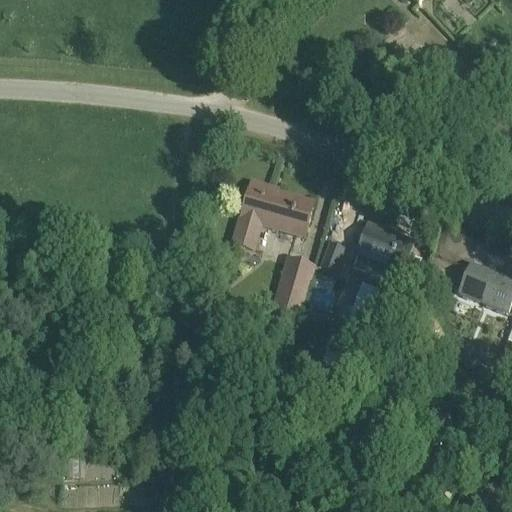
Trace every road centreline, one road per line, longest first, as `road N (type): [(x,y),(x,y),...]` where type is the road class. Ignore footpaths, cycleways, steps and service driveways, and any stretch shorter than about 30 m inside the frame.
road 1 (unclassified): [(511,214),(318,131),(149,102),(0,89)]
road 2 (unknown): [(194,110),(274,0)]
